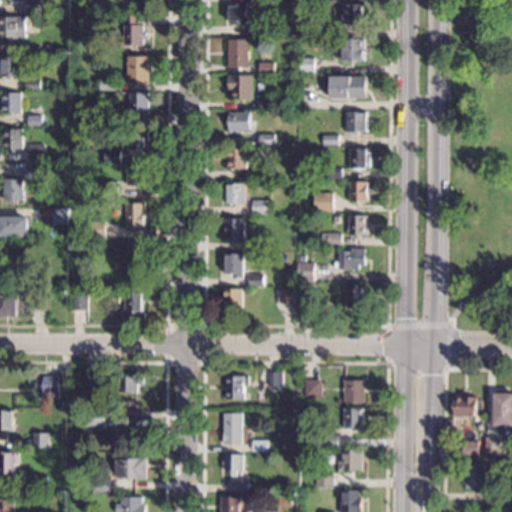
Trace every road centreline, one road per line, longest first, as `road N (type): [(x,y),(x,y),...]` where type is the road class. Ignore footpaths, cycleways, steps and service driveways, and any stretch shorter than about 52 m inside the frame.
road 1 (tertiary): [(431,511),(441,0)]
road 2 (residential): [(511,348),(0,343)]
road 3 (residential): [(187,511),(190,0)]
road 4 (tertiary): [(404,0),(402,511)]
